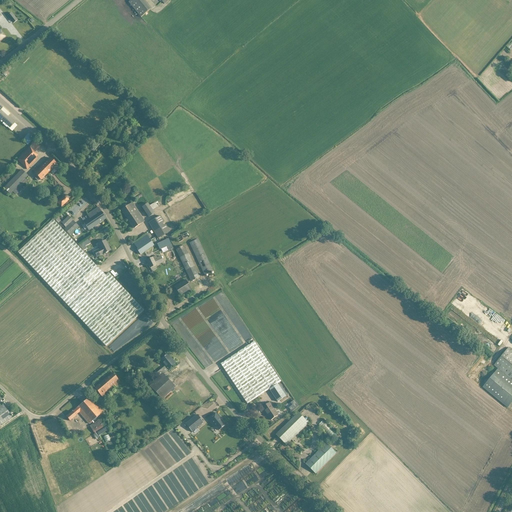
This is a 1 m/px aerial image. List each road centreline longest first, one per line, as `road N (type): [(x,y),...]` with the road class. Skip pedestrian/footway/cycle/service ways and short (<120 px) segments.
road 1 (unclassified): [(163,323),(90,189),(0,98)]
road 2 (unclassified): [(331,511),(163,323)]
road 3 (unclassified): [(163,323),(44,415),(24,410),(0,388)]
